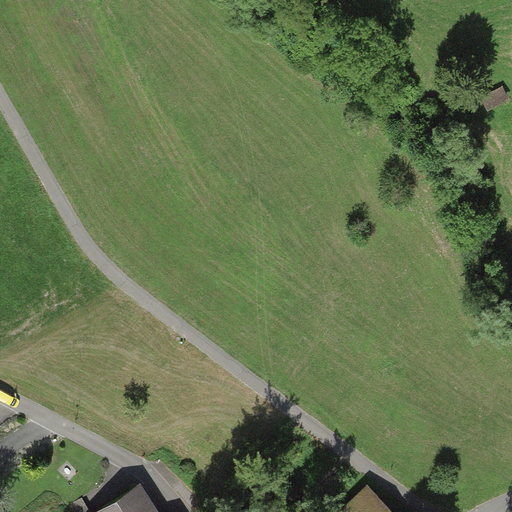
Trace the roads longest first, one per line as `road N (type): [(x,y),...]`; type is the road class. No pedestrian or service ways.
road 1 (track): [(0,103),(74,232),(118,283),(425,511)]
road 2 (residential): [(182,511),(140,466),(0,396)]
